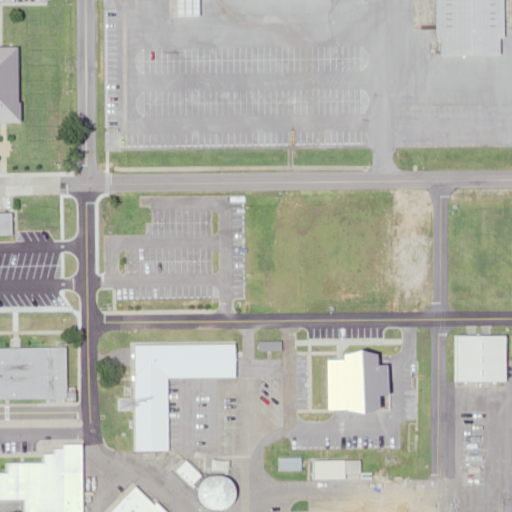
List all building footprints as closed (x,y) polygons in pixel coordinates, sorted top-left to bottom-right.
[(426,0),(427,54),(494,53),(493,0),(426,0)] [(0,45),(0,119),(22,119),(22,45),(0,45)] [(511,215),(490,216),(490,282),(511,282),(511,215)] [(451,283),(470,283),(471,260),(486,260),(486,253),(470,253),(471,216),(451,216),(451,283)] [(446,381),(503,381),(503,334),(446,334),(446,381)] [(126,344),(128,451),(163,450),(162,377),(232,376),(232,342),(126,344)] [(60,345),(0,345),(0,397),(60,397),(60,345)] [(379,394),(379,364),(370,364),(370,351),(325,350),(324,410),(359,411),(359,394),(379,394)] [(428,426),(428,379),(413,379),(413,426),(428,426)] [(271,486),(254,385),(179,397),(190,463),(232,456),(238,491),(271,486)] [(42,511),(76,511),(74,444),(54,444),(47,452),(37,452),(37,461),(0,461),(0,467),(0,473),(0,472),(0,511),(42,511)] [(296,458),(276,458),(276,468),(296,468),(296,458)] [(307,460),(307,477),(337,477),(337,460),(307,460)] [(199,509),(221,509),(221,475),(199,475),(199,509)]
